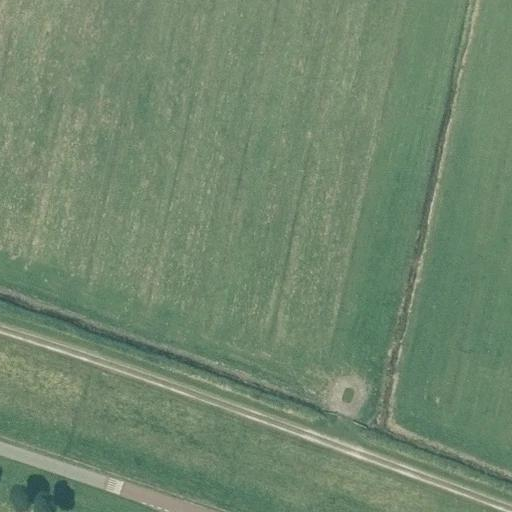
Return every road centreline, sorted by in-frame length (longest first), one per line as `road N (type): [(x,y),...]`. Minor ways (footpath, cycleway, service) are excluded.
road 1 (track): [(0,336),(501,511)]
road 2 (unclassified): [(144,492),(0,444)]
